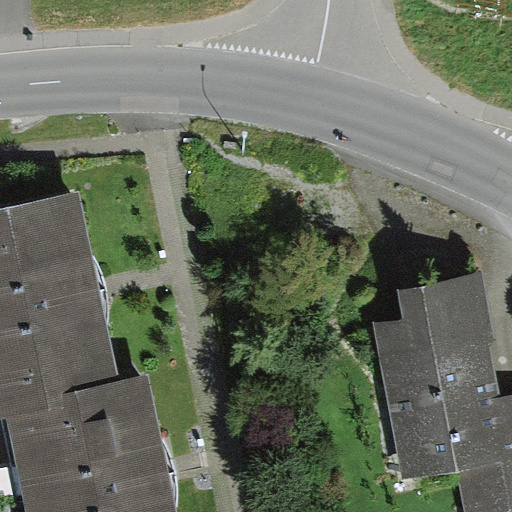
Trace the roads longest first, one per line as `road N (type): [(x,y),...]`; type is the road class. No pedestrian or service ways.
road 1 (tertiary): [(309,101),(167,80),(0,85)]
road 2 (tertiary): [(511,174),(406,123),(309,101)]
